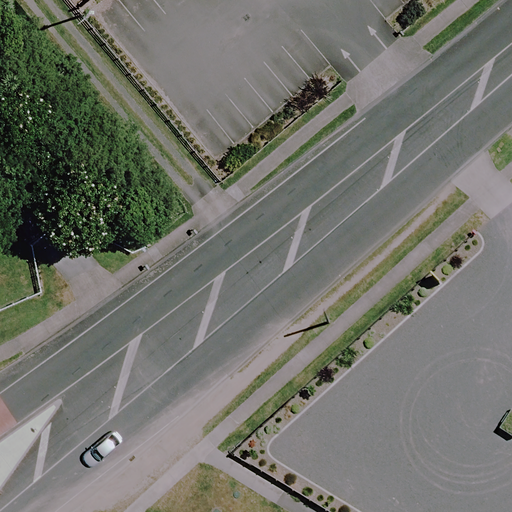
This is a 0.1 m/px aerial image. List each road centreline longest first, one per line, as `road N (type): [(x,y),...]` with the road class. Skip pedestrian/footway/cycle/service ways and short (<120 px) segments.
road 1 (unclassified): [(511,38),(120,360)]
road 2 (unclassified): [(120,360),(26,511)]
road 3 (unclassified): [(0,413),(45,381),(120,360)]
